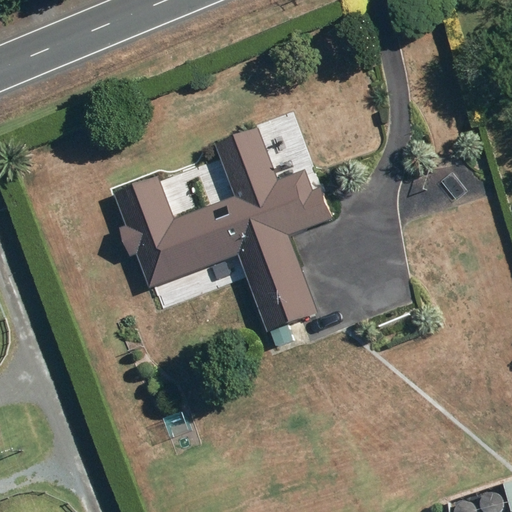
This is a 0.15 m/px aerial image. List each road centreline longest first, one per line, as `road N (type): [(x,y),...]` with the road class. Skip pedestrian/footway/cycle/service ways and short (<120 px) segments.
road 1 (unknown): [(360,0),(387,77),(393,146),(373,232),(330,303)]
road 2 (tertiary): [(168,0),(0,70)]
